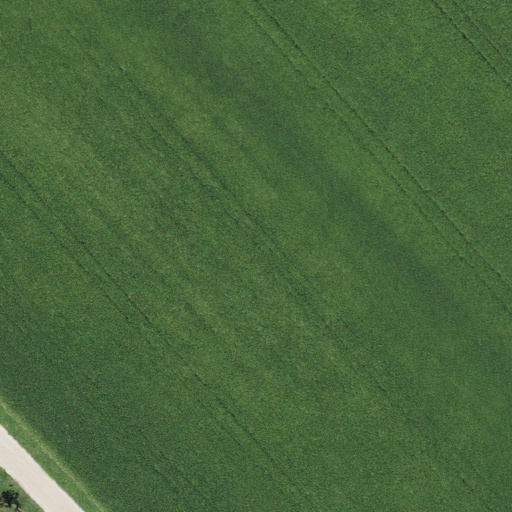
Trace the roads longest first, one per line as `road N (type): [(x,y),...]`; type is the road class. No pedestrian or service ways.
road 1 (motorway): [(103,511),(511,60)]
road 2 (motorway): [(154,0),(0,168)]
